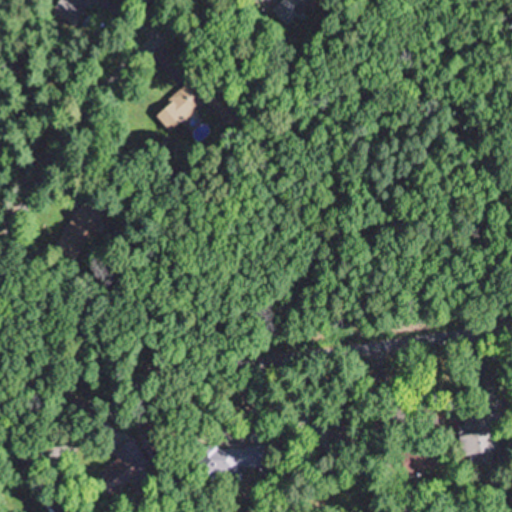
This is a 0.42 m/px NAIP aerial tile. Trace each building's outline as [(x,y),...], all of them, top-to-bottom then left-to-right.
[(301,0),(295,0),(296,0),(278,0),(278,23),(302,23),(301,0)] [(169,133),(208,102),(192,83),(154,114),(169,133)] [(55,252),(77,265),(106,218),(83,205),(55,252)] [(492,455),(491,421),(459,422),(461,456),(492,455)] [(119,463),(100,476),(114,497),(153,471),(133,442),(113,455),(119,463)] [(257,472),(258,450),(201,449),(201,471),(257,472)] [(400,453),(401,474),(433,473),(433,452),(400,453)]
